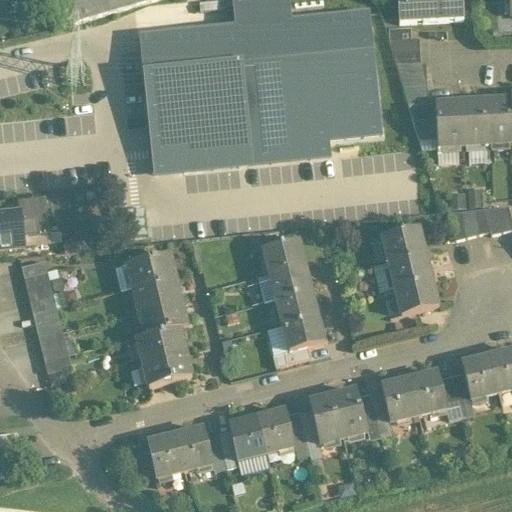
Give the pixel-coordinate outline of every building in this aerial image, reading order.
[(39,0),(56,34),(171,0),(39,0)] [(182,158),(184,175),(331,160),(328,144),(382,138),(382,137),(369,18),(290,27),(287,0),(234,0),(238,32),(140,42),(144,81),(154,80),(163,161),(182,158)] [(405,0),(406,8),(399,8),(400,28),(464,25),(462,0),(405,0)] [(411,33),(388,34),(389,45),(411,44),(411,33)] [(411,44),(389,45),(393,57),(419,56),(419,44),(411,44)] [(419,56),(393,57),(396,69),(420,68),(419,56)] [(420,68),(396,69),(400,81),(426,79),(426,68),(420,68)] [(426,79),(400,81),(403,93),(427,91),(426,79)] [(154,80),(144,81),(155,177),(184,175),(182,158),(163,161),(154,80)] [(427,91),(403,93),(408,111),(428,110),(428,109),(427,91)] [(511,122),(511,105),(485,106),(488,150),(511,148),(511,122)] [(485,106),(461,108),(463,151),(488,150),(485,106)] [(461,108),(428,109),(428,110),(408,111),(413,127),(425,126),(427,134),(436,133),(437,153),(463,151),(461,108)] [(425,126),(413,127),(421,154),(437,153),(436,133),(427,134),(425,126)] [(464,167),(463,151),(437,153),(438,168),(464,167)] [(481,192),(467,194),(469,212),(483,210),(481,192)] [(466,197),(449,199),(450,214),(467,213),(466,197)] [(20,215),(0,217),(0,252),(25,250),(24,241),(48,238),(44,203),(19,205),(20,215)] [(127,213),(130,241),(148,239),(146,211),(127,213)] [(511,227),(508,212),(496,213),(502,238),(511,235),(511,227)] [(502,238),(496,213),(484,215),(490,238),(491,241),(502,238)] [(490,238),(484,215),(472,216),(478,241),(490,238)] [(478,241),(472,216),(460,217),(467,244),(478,241)] [(460,217),(448,218),(455,247),(467,244),(460,217)] [(418,233),(381,242),(382,243),(389,269),(425,260),(418,234),(419,233),(418,233)] [(298,246),(263,254),(270,280),(305,271),(298,246)] [(170,259),(122,271),(123,272),(119,273),(116,276),(121,295),(121,296),(121,297),(133,294),(175,283),(170,259)] [(425,260),(389,269),(395,295),(431,286),(425,260)] [(45,266),(21,272),(24,283),(48,278),(45,266)] [(305,271),(270,280),(271,285),(259,288),(264,309),(276,306),(311,297),(305,271)] [(48,278),(24,283),(27,295),(50,289),(48,278)] [(175,283),(133,294),(139,318),(181,307),(175,283)] [(431,286),(395,295),(401,321),(401,322),(439,313),(438,312),(431,286)] [(50,289),(27,295),(30,307),(53,301),(50,289)] [(311,297),(276,306),(282,332),(318,323),(311,297)] [(53,301),(30,307),(33,318),(56,313),(53,301)] [(181,307),(139,318),(144,341),(144,342),(179,333),(180,334),(187,332),(181,307)] [(56,313),(33,318),(36,330),(59,325),(56,313)] [(318,323),(282,332),(289,358),(324,349),(318,323)] [(59,325),(36,330),(38,342),(62,337),(59,325)] [(179,333),(144,342),(144,341),(136,343),(143,368),(185,357),(180,334),(179,333)] [(62,337),(38,342),(41,354),(65,349),(62,337)] [(65,349),(41,354),(44,367),(68,361),(65,349)] [(185,357),(143,368),(149,393),(191,382),(185,357)] [(511,357),(490,363),(499,399),(511,395),(511,357)] [(68,361),(44,367),(47,378),(70,372),(68,361)] [(490,363),(461,370),(463,379),(469,403),(470,406),(499,399),(490,363)] [(438,378),(410,385),(418,421),(447,415),(446,409),(440,385),(438,378)] [(452,382),(458,406),(469,403),(463,379),(452,382)] [(440,385),(446,409),(458,406),(452,382),(440,385)] [(410,385),(381,393),(382,398),(387,421),(389,428),(418,421),(410,385)] [(357,395),(333,401),(343,444),(367,438),(364,426),(359,403),(357,395)] [(370,400),(376,423),(387,421),(382,398),(370,400)] [(359,403),(364,426),(376,423),(370,400),(359,403)] [(333,401),(309,407),(311,415),(316,438),(319,450),(343,444),(333,401)] [(470,406),(469,403),(458,406),(463,428),(474,425),(470,406)] [(458,406),(446,409),(447,415),(451,431),(463,428),(458,406)] [(311,415),(299,418),(305,441),(316,438),(311,415)] [(286,416),(257,423),(266,459),(295,452),(293,444),(287,421),(286,416)] [(305,441),(299,418),(287,421),(293,444),(305,441)] [(387,421),(376,423),(382,450),(394,447),(389,428),(387,421)] [(257,423),(228,430),(230,437),(237,466),(266,459),(257,423)] [(376,423),(364,426),(367,438),(371,453),(382,450),(376,423)] [(205,433),(176,440),(184,476),(213,469),(207,443),(205,433)] [(0,436),(0,458),(20,455),(17,434),(0,436)] [(230,437),(218,439),(218,440),(224,463),(227,474),(238,471),(237,466),(230,437)] [(316,438),(305,441),(312,471),(324,469),(319,450),(316,438)] [(176,440),(147,447),(149,455),(154,478),(155,483),(184,476),(176,440)] [(218,440),(207,443),(213,466),(224,463),(218,440)] [(149,455),(137,458),(143,481),(154,478),(149,455)]
